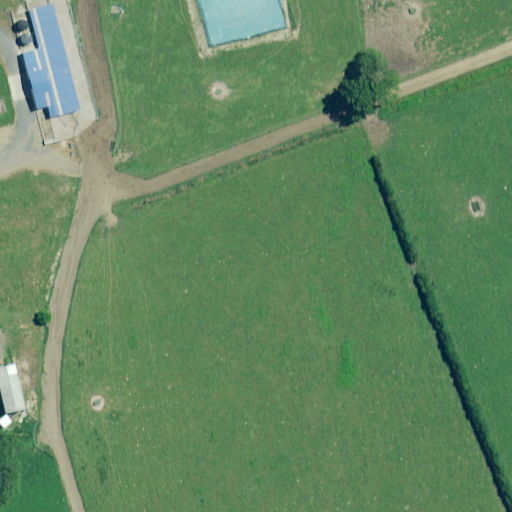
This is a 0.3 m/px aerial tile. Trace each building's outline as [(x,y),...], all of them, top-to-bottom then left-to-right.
[(38,48),(19,53),(22,65),(25,64),(37,109),(46,107),(49,118),(79,111),(51,5),(28,11),(38,48)] [(34,44),(26,18),(12,22),(20,49),(34,44)] [(0,308),(15,303),(0,260),(0,308)] [(38,314),(41,312),(33,299),(26,304),(31,312),(32,325),(38,325),(38,314)] [(25,411),(15,365),(0,368),(0,394),(5,415),(25,411)]
